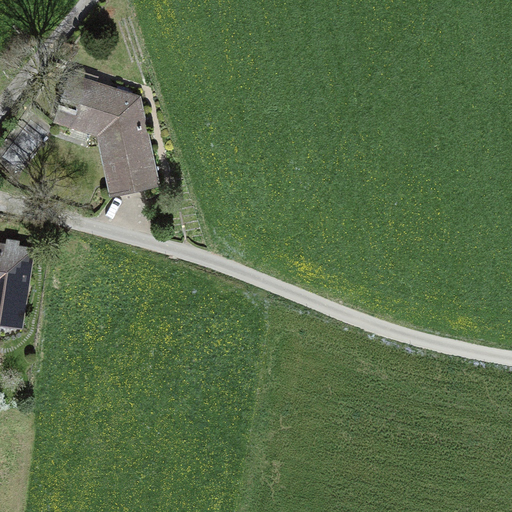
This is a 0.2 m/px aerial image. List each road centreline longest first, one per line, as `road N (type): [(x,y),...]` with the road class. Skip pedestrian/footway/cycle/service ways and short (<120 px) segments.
road 1 (unclassified): [(0,200),(202,256),(415,339),(511,358)]
road 2 (track): [(0,110),(86,0)]
